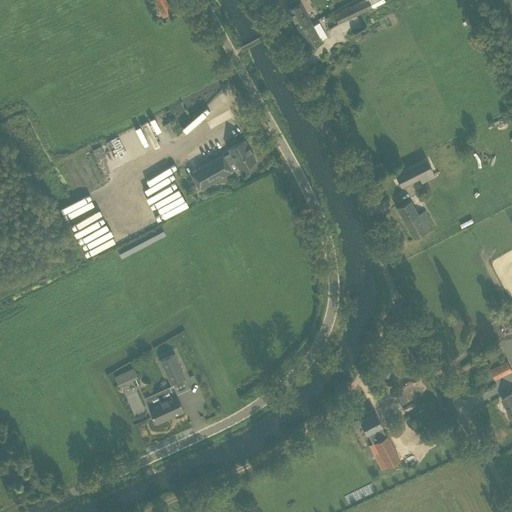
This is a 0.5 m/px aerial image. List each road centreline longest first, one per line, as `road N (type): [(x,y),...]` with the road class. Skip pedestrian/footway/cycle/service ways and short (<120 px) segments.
road 1 (tertiary): [(32,511),(252,408),(310,358),(328,323),(333,275),(323,228),(202,0)]
road 2 (unclassified): [(393,293),(359,377),(306,429),(157,511)]
road 3 (unclassified): [(393,293),(368,209),(256,0)]
road 4 (unclassified): [(511,504),(393,293)]
